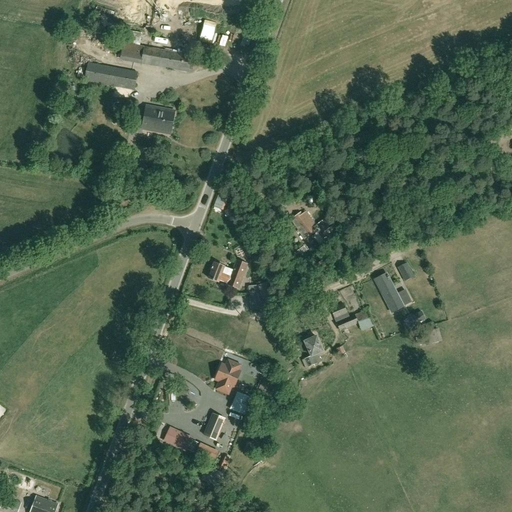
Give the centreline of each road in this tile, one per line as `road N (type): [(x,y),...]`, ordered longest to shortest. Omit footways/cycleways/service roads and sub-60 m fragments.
road 1 (unclassified): [(93,511),(194,226)]
road 2 (unclassified): [(194,226),(277,0)]
road 3 (unclassified): [(0,277),(130,222),(194,226)]
road 4 (unknown): [(168,298),(266,319),(316,292)]
